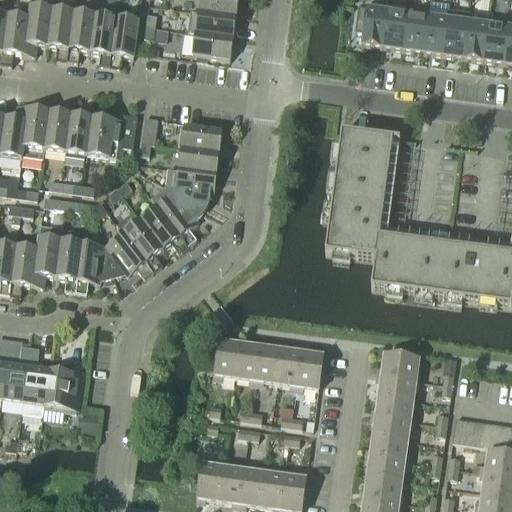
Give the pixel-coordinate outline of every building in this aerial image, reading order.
[(198,0),(197,17),(234,22),(236,6),(239,6),(239,0),(238,0),(198,0)] [(362,38),(360,51),(381,53),(387,11),(366,8),(366,13),(358,12),(354,37),(362,38)] [(407,14),(387,11),(381,53),(401,56),(407,14)] [(6,22),(0,65),(0,71),(10,73),(12,61),(23,62),(29,13),(28,25),(6,22)] [(29,13),(23,62),(33,64),(34,52),(46,53),(51,15),(29,13)] [(401,56),(422,59),(427,17),(407,14),(401,56)] [(442,62),(448,19),(448,14),(447,19),(427,17),(422,59),(442,62)] [(448,14),(448,19),(442,62),(462,64),(469,17),(448,14)] [(66,68),(72,18),(51,15),(46,53),(56,55),(55,67),(66,68)] [(234,22),(197,17),(189,16),(186,38),(194,39),(231,44),(233,27),(236,27),(236,23),(234,22)] [(488,25),(469,22),(470,17),(469,17),(462,64),(483,67),(488,25)] [(89,59),(94,21),(72,18),(66,68),(76,69),(78,58),(89,59)] [(109,74),(115,24),(94,21),(89,59),(99,60),(98,72),(109,74)] [(144,32),(153,34),(155,22),(146,21),(144,32)] [(115,24),(109,74),(119,75),(120,63),(132,65),(137,27),(115,24)] [(488,25),(483,67),(503,70),(509,27),(488,25)] [(511,27),(509,27),(503,70),(511,71),(511,27)] [(152,46),(153,34),(144,32),(142,44),(152,46)] [(233,44),(231,44),(194,39),(191,61),(228,66),(230,48),(233,49),(233,44)] [(0,161),(20,164),(20,162),(22,152),(27,114),(17,113),(15,125),(4,123),(0,151),(0,161)] [(27,114),(22,152),(20,162),(42,165),(44,155),(43,155),(49,115),(44,114),(43,116),(27,114)] [(65,158),(70,120),(53,118),(54,116),(49,115),(43,155),(44,155),(65,158)] [(92,121),(87,161),(120,165),(122,154),(130,155),(130,157),(131,157),(136,122),(118,119),(118,121),(119,121),(118,126),(97,123),(97,121),(92,121)] [(87,161),(92,121),(87,120),(87,122),(70,120),(65,158),(67,158),(68,160),(72,162),(78,163),(83,162),(85,161),(87,161)] [(140,148),(150,150),(150,148),(153,149),(156,124),(143,122),(140,148)] [(180,133),(178,146),(182,147),(181,154),(218,159),(220,159),(221,154),(218,153),(221,136),(184,131),(183,133),(180,133)] [(511,305),(511,261),(379,243),(392,145),(341,138),(340,141),(325,259),(374,266),(371,295),(511,313),(511,305)] [(148,161),(150,150),(140,148),(138,160),(148,161)] [(181,154),(177,177),(217,182),(218,177),(215,176),(218,159),(181,154)] [(164,193),(164,194),(201,215),(204,217),(207,212),(210,202),(211,202),(214,185),(217,185),(217,182),(177,177),(170,176),(169,182),(167,188),(164,193)] [(60,197),(61,188),(48,186),(47,195),(60,197)] [(116,195),(122,203),(131,194),(125,187),(116,195)] [(60,197),(71,198),(73,190),(61,188),(60,197)] [(81,199),(82,200),(92,201),(94,192),(81,191),(81,199)] [(157,203),(152,207),(186,251),(195,244),(188,235),(197,228),(196,227),(202,221),(204,217),(201,215),(164,194),(161,198),(157,203)] [(113,210),(122,203),(116,195),(107,203),(113,210)] [(25,196),(24,204),(35,206),(36,197),(25,196)] [(42,215),(42,217),(51,218),(52,214),(64,215),(65,205),(44,203),(42,212),(42,215)] [(65,205),(64,215),(76,217),(85,222),(86,209),(86,208),(77,207),(65,205)] [(98,207),(95,210),(98,224),(105,217),(98,207)] [(156,213),(139,226),(161,255),(170,248),(178,257),(186,251),(152,207),(156,213)] [(97,224),(98,224),(95,210),(86,209),(85,222),(97,224)] [(19,222),(21,213),(9,211),(7,220),(12,221),(10,229),(18,230),(20,222),(19,222)] [(19,222),(20,222),(31,224),(33,214),(21,213),(19,222)] [(139,226),(122,239),(151,278),(161,270),(153,261),(161,255),(139,226)] [(36,256),(31,293),(32,293),(42,294),(43,281),(55,283),(60,246),(61,234),(40,231),(38,243),(36,256)] [(60,246),(55,283),(65,284),(63,297),(75,299),(82,249),(83,237),(61,234),(60,246)] [(122,239),(104,252),(111,282),(125,277),(127,280),(136,274),(144,283),(151,278),(122,239)] [(82,249),(75,299),(85,300),(87,288),(97,289),(98,286),(111,282),(104,252),(82,249)] [(0,250),(0,300),(8,302),(15,253),(0,250)] [(15,253),(8,302),(19,303),(21,291),(31,293),(36,256),(15,253)] [(234,385),(239,350),(219,347),(214,382),(234,385)] [(255,388),(260,353),(239,350),(234,385),(255,388)] [(22,409),(30,354),(19,352),(17,372),(5,371),(1,406),(22,409)] [(275,391),(281,356),(260,353),(255,388),(275,391)] [(43,416),(49,377),(35,375),(38,355),(30,354),(22,409),(20,420),(42,423),(43,416)] [(296,394),(301,359),(281,356),(275,391),(296,394)] [(301,359),(296,394),(317,397),(322,362),(301,359)] [(379,382),(415,387),(418,366),(382,361),(379,382)] [(49,377),(43,416),(75,420),(75,416),(77,416),(82,381),(49,377)] [(441,391),(451,392),(453,381),(443,380),(441,391)] [(413,407),(415,387),(379,382),(376,402),(413,407)] [(450,403),(451,392),(441,391),(440,402),(450,403)] [(410,428),(413,407),(376,402),(373,423),(410,428)] [(220,413),(209,412),(208,421),(219,423),(220,413)] [(250,427),(251,418),(241,416),(240,426),(250,427)] [(77,422),(76,436),(78,437),(97,438),(99,418),(86,417),(85,423),(80,422),(77,422)] [(251,418),(250,427),(260,429),(262,419),(251,418)] [(436,431),(446,432),(447,422),(437,420),(436,431)] [(290,434),(291,424),(280,423),(279,433),(290,434)] [(407,448),(410,428),(373,423),(370,443),(407,448)] [(291,424),(290,434),(300,436),(302,426),(291,424)] [(463,450),(466,426),(454,424),(451,448),(463,450)] [(475,452),(479,428),(466,426),(463,450),(475,452)] [(487,454),(491,430),(479,428),(475,452),(487,454)] [(218,431),(207,430),(206,439),(217,441),(218,431)] [(500,455),(503,431),(491,430),(487,454),(500,455)] [(444,443),(446,432),(436,431),(434,441),(444,443)] [(511,432),(503,431),(500,455),(511,457),(511,456),(511,432)] [(248,445),(249,435),(238,434),(237,444),(248,445)] [(249,435),(248,445),(258,446),(259,436),(249,435)] [(287,451),(289,442),(278,440),(276,450),(287,451)] [(289,442),(287,451),(298,453),(299,443),(289,442)] [(404,469),(407,448),(370,443),(368,463),(404,469)] [(5,446),(3,455),(13,456),(14,447),(5,446)] [(472,470),(471,477),(479,478),(483,479),(511,482),(511,461),(486,458),(484,471),(472,470)] [(430,472),(440,473),(441,462),(431,461),(430,472)] [(401,489),(404,469),(368,463),(365,484),(401,489)] [(447,474),(457,475),(459,465),(449,463),(447,474)] [(217,509),(222,472),(202,469),(196,506),(217,509)] [(238,511),(243,475),(222,472),(217,509),(238,511)] [(438,483),(440,473),(430,472),(429,482),(438,483)] [(456,486),(457,475),(447,474),(446,485),(456,486)] [(238,511),(258,511),(263,478),(243,475),(238,511)] [(279,511),(284,481),(263,478),(258,511),(279,511)] [(511,482),(483,479),(480,500),(511,504),(511,482)] [(284,481),(279,511),(300,511),(305,484),(284,481)] [(398,509),(401,489),(365,484),(362,504),(398,509)] [(511,511),(511,504),(480,500),(478,511),(511,511)] [(424,511),(434,511),(435,503),(426,502),(424,511)] [(441,511),(452,511),(453,505),(443,503),(441,511)]
